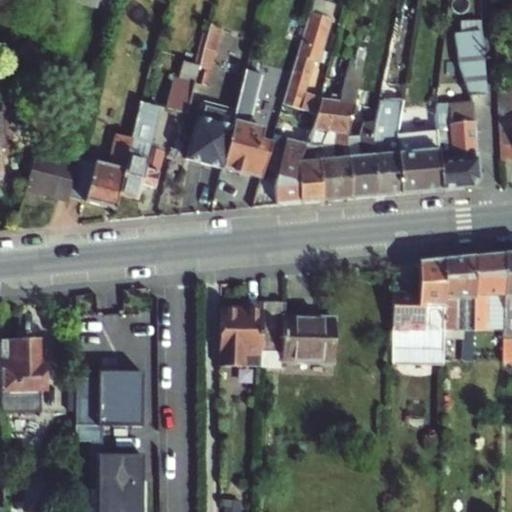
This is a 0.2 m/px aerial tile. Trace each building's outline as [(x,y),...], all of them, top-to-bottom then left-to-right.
[(311,14),(285,101),(313,109),(317,96),(304,92),(313,60),(317,48),(323,50),(332,20),(311,14)] [(213,23),(201,68),(198,83),(207,86),(223,26),(213,23)] [(471,95),(487,94),(486,72),(483,31),(457,31),(459,60),(471,95)] [(148,42),(146,51),(155,53),(157,44),(148,42)] [(319,62),(323,50),(317,48),(313,60),(319,62)] [(140,60),(137,74),(148,78),(154,56),(155,53),(146,51),(143,61),(140,60)] [(318,160),(323,201),(336,200),(350,199),(346,136),(366,53),(357,51),(354,60),(348,59),(338,94),(318,160)] [(224,168),(262,178),(271,146),(263,144),(266,133),(254,129),(270,66),(252,61),(239,111),(236,123),(224,168)] [(167,108),(190,114),(198,83),(201,68),(186,64),(182,79),(174,77),(167,108)] [(511,92),(511,83),(496,84),(501,158),(511,157),(511,92)] [(300,203),(323,201),(318,160),(338,94),(331,92),(329,99),(317,96),(313,109),(298,161),(300,203)] [(376,112),(374,119),(371,135),(375,196),(401,194),(396,134),(400,112),(401,106),(402,100),(379,97),(376,112)] [(161,107),(142,101),(133,138),(120,194),(138,198),(142,184),(156,187),(165,153),(150,148),(161,107)] [(298,161),(313,109),(285,101),(275,135),(271,146),(262,178),(253,207),(300,203),(298,161)] [(435,124),(440,190),(471,187),(479,179),(473,102),(450,103),(449,111),(433,110),(435,124)] [(214,105),(211,116),(236,123),(239,111),(214,105)] [(401,194),(440,190),(435,124),(410,126),(408,112),(400,112),(396,134),(401,194)] [(224,168),(236,123),(211,116),(202,114),(190,160),(224,168)] [(346,136),(350,199),(375,196),(371,135),(374,119),(361,121),(357,135),(346,136)] [(275,135),(266,133),(263,144),(271,146),(275,135)] [(110,166),(79,159),(79,161),(70,197),(116,209),(120,194),(133,138),(118,134),(110,166)] [(37,151),(24,202),(37,205),(40,194),(58,198),(68,159),(37,151)] [(79,161),(68,159),(58,198),(68,201),(70,197),(79,161)] [(511,253),(503,254),(501,331),(501,364),(511,363),(511,253)] [(501,331),(503,254),(474,257),(473,331),(501,331)] [(473,331),(474,257),(444,260),(443,330),(464,330),(463,360),(472,360),(473,331)] [(391,296),(391,351),(442,352),(443,330),(444,260),(418,263),(417,296),(391,296)] [(258,353),(260,304),(242,303),(241,309),(234,308),(218,308),(215,366),(233,367),(258,368),(258,360),(258,353)] [(260,303),(260,304),(258,353),(258,360),(258,368),(280,369),(280,361),(330,363),(333,320),(284,318),(284,303),(260,303)] [(0,343),(0,410),(0,413),(0,416),(40,415),(40,408),(40,391),(43,391),(42,372),(34,371),(34,345),(0,343)] [(442,352),(391,351),(391,368),(442,368),(442,352)] [(107,424),(150,425),(151,371),(81,370),(80,441),(107,441),(107,424)] [(140,511),(142,455),(95,452),(92,511),(140,511)] [(219,500),(219,511),(234,511),(234,500),(219,500)]
